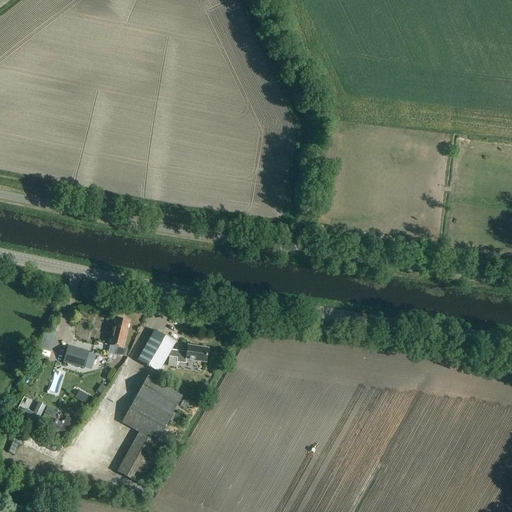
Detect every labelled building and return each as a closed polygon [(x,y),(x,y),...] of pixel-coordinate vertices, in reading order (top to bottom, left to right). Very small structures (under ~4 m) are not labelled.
[(125,357),(127,349),(122,348),(128,322),(117,319),(110,345),(118,347),(116,355),(125,357)] [(186,353),(170,351),(175,344),(154,331),(137,361),(158,373),(168,356),(169,356),(167,365),(176,366),(176,362),(186,364),(186,361),(205,363),(207,349),(187,347),(186,353)] [(68,345),(63,361),(83,366),(87,351),(68,345)] [(40,368),(44,371),(51,363),(46,360),(40,368)] [(144,484),(165,448),(156,443),(182,395),(148,376),(122,423),(138,432),(117,469),(144,484)] [(92,399),(79,391),(75,398),(88,406),(92,399)] [(180,406),(185,409),(189,404),(183,400),(180,406)] [(58,433),(63,436),(72,419),(67,416),(60,428),(52,423),(50,427),(58,432),(58,433)]
